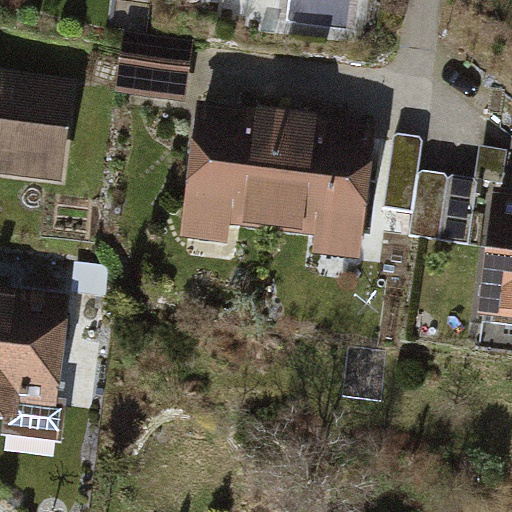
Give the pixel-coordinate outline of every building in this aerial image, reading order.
[(220,0),(317,11),(318,0),(220,0)] [(195,58),(128,50),(120,109),(187,117),(195,58)] [(79,96),(0,85),(0,191),(65,200),(79,96)] [(261,260),(280,136),(200,124),(181,248),(261,260)] [(280,136),(261,260),(355,275),(374,150),(280,136)] [(470,242),(478,184),(426,178),(419,235),(470,242)] [(511,336),(511,201),(487,198),(469,331),(511,336)] [(0,295),(0,419),(59,429),(78,308),(0,295)]
